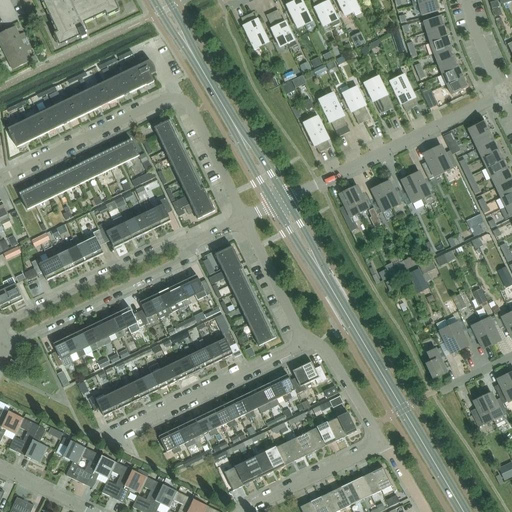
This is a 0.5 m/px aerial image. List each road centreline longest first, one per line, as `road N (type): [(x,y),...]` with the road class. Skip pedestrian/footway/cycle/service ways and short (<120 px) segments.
road 1 (tertiary): [(462,511),(319,271)]
road 2 (residential): [(285,200),(502,93)]
road 3 (residential): [(115,436),(305,336)]
road 4 (unclassified): [(7,345),(183,258),(191,244)]
road 5 (unclassified): [(191,244),(175,242),(0,321)]
road 6 (residential): [(175,97),(0,177)]
road 7 (residential): [(245,511),(383,441)]
road 8 (residential): [(247,220),(189,105),(175,97)]
road 9 (residential): [(383,441),(329,353),(305,336)]
road 10 (residential): [(305,336),(247,220)]
